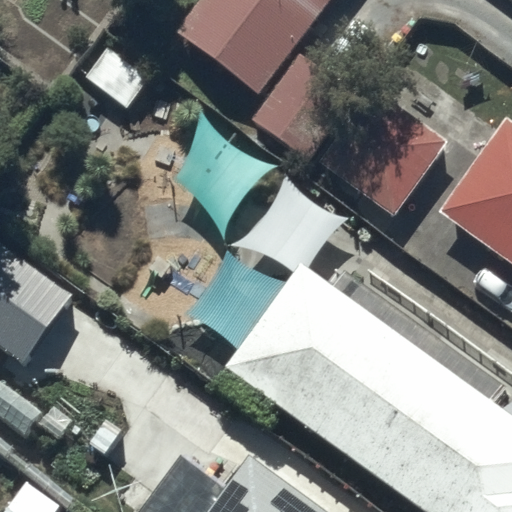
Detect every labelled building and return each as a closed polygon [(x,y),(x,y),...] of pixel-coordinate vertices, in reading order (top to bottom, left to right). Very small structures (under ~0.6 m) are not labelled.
[(210,0),(176,45),(263,110),(346,0),(210,0)] [(300,69),(255,133),(313,174),(358,110),(300,69)] [(376,102),(321,177),(397,232),(452,157),(376,102)] [(511,134),(511,135),(442,230),(511,281),(511,134)] [(511,511),(511,432),(494,419),(510,398),(354,285),(338,307),(304,282),(228,387),(402,511),(511,511)] [(172,377),(142,419),(208,467),(238,425),(172,377)] [(308,511),(253,471),(221,511),(308,511)] [(52,511),(20,488),(3,510),(5,511),(52,511)]
